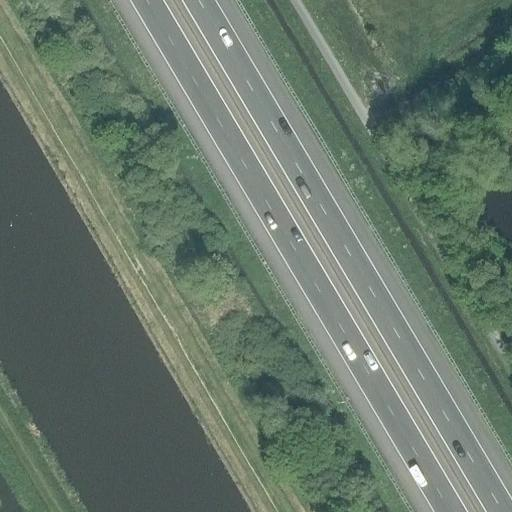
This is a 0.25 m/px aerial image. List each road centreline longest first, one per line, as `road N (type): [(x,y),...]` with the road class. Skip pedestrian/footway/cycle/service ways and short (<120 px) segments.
road 1 (motorway): [(502,511),(197,0)]
road 2 (motorway): [(142,0),(445,511)]
road 3 (track): [(372,131),(511,34)]
road 4 (track): [(0,401),(65,511)]
